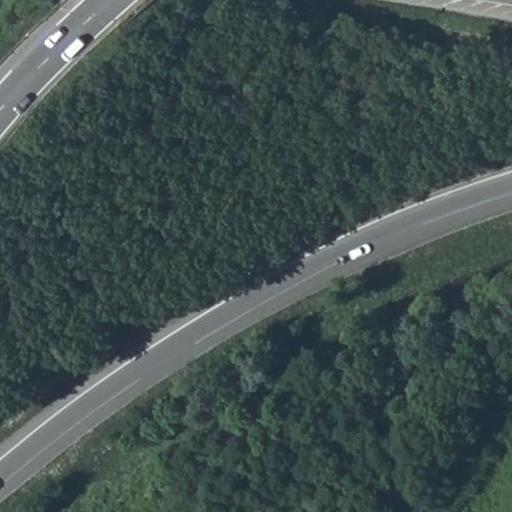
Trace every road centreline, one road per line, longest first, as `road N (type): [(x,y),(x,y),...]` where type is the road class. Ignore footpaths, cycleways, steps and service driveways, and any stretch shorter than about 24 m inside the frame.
road 1 (trunk): [(0,473),(86,403),(245,301),(398,223),(511,184)]
road 2 (trunk): [(109,0),(0,111)]
